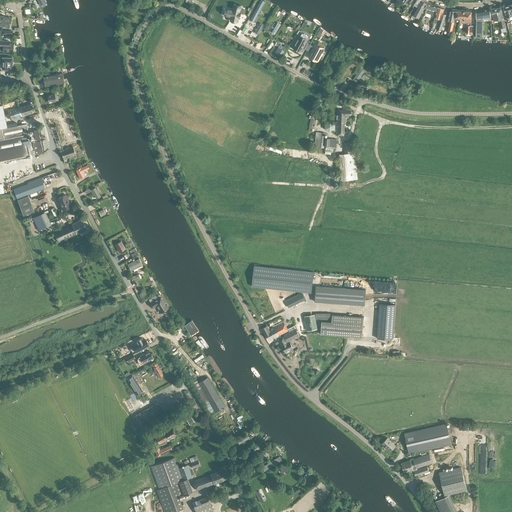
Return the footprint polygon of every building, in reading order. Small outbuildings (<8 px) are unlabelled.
[(264,0),(259,0),(251,20),(255,22),(265,0),(264,0)] [(421,0),(417,7),(416,9),(413,14),(419,18),(425,8),(427,3),(421,0)] [(438,6),(427,3),(425,8),(427,8),(425,12),(431,14),(431,16),(435,17),(438,6)] [(225,9),(223,14),(228,15),(228,16),(233,17),(232,21),(238,23),(239,18),(241,19),(242,13),(245,14),(246,10),(242,9),(242,6),(235,4),(234,10),(230,9),(229,10),(225,9)] [(444,8),(438,6),(435,17),(434,21),(438,22),(436,29),(441,31),(444,23),(446,15),(443,14),(444,8)] [(506,32),(501,7),(491,9),(491,14),(493,13),(494,20),(499,20),(502,32),(506,32)] [(491,17),(490,9),(476,11),(476,18),(476,35),(483,36),(483,18),(491,17)] [(456,11),(451,10),(449,17),(449,16),(448,20),(450,21),(448,31),(449,31),(448,33),(451,34),(451,35),(452,35),(455,18),(456,11)] [(472,12),(464,11),(463,18),(460,18),(460,23),(471,23),(472,12)] [(11,19),(6,17),(3,25),(9,28),(10,24),(9,24),(11,19)] [(281,24),(278,23),(272,32),(275,34),(281,24)] [(300,52),(307,39),(300,36),(293,48),(300,52)] [(7,41),(0,40),(0,45),(0,51),(12,51),(13,44),(7,44),(7,41)] [(47,58),(52,56),(52,55),(61,54),(60,50),(58,50),(57,42),(53,43),(53,41),(48,42),(48,44),(47,44),(48,49),(43,50),(45,57),(39,58),(39,62),(38,62),(41,76),(48,75),(46,65),(48,64),(47,58)] [(317,61),(323,48),(316,45),(310,57),(317,61)] [(281,56),(284,51),(278,47),(275,53),(281,56)] [(337,65),(341,67),(346,58),(343,56),(337,65)] [(1,57),(0,61),(6,61),(5,69),(15,70),(15,61),(12,61),(12,57),(1,57)] [(360,68),(353,79),(356,81),(357,82),(364,71),(360,68)] [(48,76),(48,75),(41,76),(41,80),(44,79),(45,83),(64,79),(63,73),(48,76)] [(58,94),(48,96),(50,103),(60,101),(58,94)] [(30,104),(18,107),(19,109),(21,116),(22,116),(23,118),(24,117),(24,116),(33,113),(30,104)] [(21,116),(19,109),(18,107),(8,111),(10,120),(21,116)] [(351,118),(351,110),(337,110),(336,135),(346,135),(347,118),(351,118)] [(336,130),(336,121),(325,121),(325,130),(336,130)] [(28,134),(26,124),(3,128),(5,137),(28,134)] [(63,148),(55,126),(51,128),(58,149),(63,148)] [(32,153),(34,153),(32,140),(30,140),(28,134),(5,137),(3,128),(0,128),(0,161),(33,155),(32,153)] [(34,153),(35,154),(43,152),(38,129),(33,130),(35,139),(32,140),(34,153)] [(324,148),(325,133),(316,132),(315,147),(324,148)] [(330,146),(330,138),(326,138),(325,146),(326,146),(326,149),(325,149),(325,151),(333,152),(334,147),(336,147),(337,139),(331,138),(330,146)] [(352,153),(351,142),(345,143),(345,154),(340,154),(343,181),(357,179),(355,153),(352,153)] [(76,155),(73,147),(64,151),(61,151),(65,163),(70,161),(69,157),(76,155)] [(88,165),(76,170),(79,177),(85,175),(84,172),(90,170),(88,165)] [(45,188),(41,178),(31,181),(32,183),(13,189),(17,199),(45,188)] [(101,197),(95,188),(92,190),(92,191),(91,191),(94,196),(95,196),(97,199),(101,197)] [(63,211),(71,207),(66,195),(58,198),(63,211)] [(34,212),(28,196),(17,200),(23,216),(34,212)] [(52,225),(45,211),(32,217),(39,230),(52,225)] [(86,229),(82,219),(72,224),(76,234),(86,229)] [(76,234),(72,224),(54,232),(59,242),(76,234)] [(126,248),(122,241),(116,244),(120,251),(126,248)] [(142,266),(139,259),(128,264),(131,271),(142,266)] [(312,292),(314,272),(254,265),(252,286),(312,292)] [(366,289),(316,286),(315,301),(365,305),(366,289)] [(286,301),(289,307),(305,299),(302,293),(286,301)] [(161,313),(168,308),(166,305),(165,306),(161,298),(158,300),(157,298),(150,303),(153,309),(157,306),(161,313)] [(380,303),(378,338),(393,339),(396,304),(380,303)] [(315,314),(304,316),(307,331),(317,329),(315,314)] [(362,337),(364,317),(332,314),(332,321),(322,320),(321,334),(362,337)] [(288,329),(284,323),(274,328),(269,330),(267,326),(262,329),(269,341),(278,336),(294,327),(294,326),(288,329)] [(286,352),(294,347),(290,341),(299,336),(294,327),(278,336),(286,352)] [(136,352),(137,352),(149,346),(146,340),(143,341),(142,338),(136,341),(137,344),(133,346),(133,347),(134,346),(137,352),(136,352)] [(150,351),(140,356),(140,357),(139,357),(139,358),(138,359),(138,360),(138,361),(140,365),(143,363),(144,363),(154,358),(150,351)] [(159,378),(163,376),(162,374),(158,366),(157,366),(157,364),(153,366),(154,368),(153,368),(158,376),(159,378)] [(132,374),(126,378),(138,396),(143,392),(132,374)] [(198,382),(193,385),(210,416),(224,408),(207,378),(199,383),(198,382)] [(162,415),(156,405),(134,418),(140,428),(162,415)] [(194,417),(187,421),(190,425),(196,421),(194,417)] [(409,454),(451,444),(447,424),(405,434),(409,454)] [(176,435),(172,429),(156,438),(160,444),(166,440),(167,441),(169,440),(169,439),(176,435)] [(245,436),(237,441),(239,444),(247,439),(245,436)] [(390,451),(395,446),(388,438),(382,443),(390,451)] [(172,450),(170,446),(160,450),(159,448),(155,450),(157,457),(172,450)] [(432,463),(429,454),(413,459),(413,458),(410,459),(410,460),(402,463),(405,472),(413,469),(413,468),(416,467),(416,468),(432,463)] [(286,464),(280,455),(259,466),(264,475),(286,464)] [(191,463),(193,468),(200,466),(198,460),(197,460),(196,456),(190,459),(191,463)] [(151,466),(159,489),(157,490),(164,511),(174,511),(182,509),(178,497),(191,492),(186,479),(183,480),(178,468),(175,458),(151,466)] [(192,477),(188,465),(178,468),(183,480),(186,479),(192,477)] [(429,470),(427,466),(414,471),(416,476),(430,471),(429,470)] [(467,490),(462,467),(440,472),(441,477),(438,477),(439,482),(442,481),(446,495),(467,490)] [(197,490),(228,479),(224,470),(194,481),(197,490)] [(312,479),(305,475),(302,479),(309,484),(312,479)] [(301,487),(295,492),(299,497),(304,492),(301,487)] [(260,503),(264,501),(259,490),(255,492),(260,503)] [(441,511),(457,511),(449,494),(436,501),(441,511)] [(213,511),(208,496),(193,502),(196,511),(213,511)]
